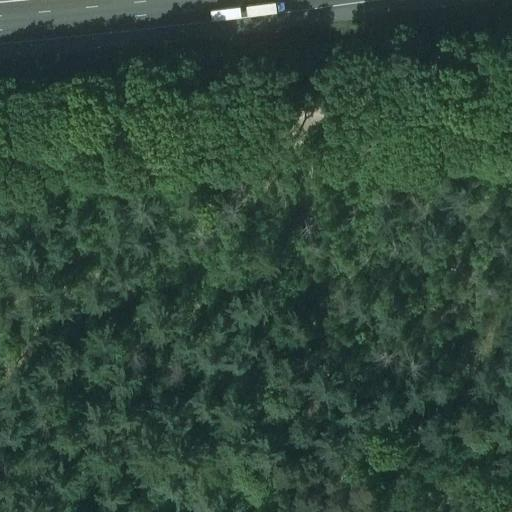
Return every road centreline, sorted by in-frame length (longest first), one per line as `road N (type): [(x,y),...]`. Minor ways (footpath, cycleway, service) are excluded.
road 1 (track): [(0,131),(511,94)]
road 2 (motorway): [(0,22),(213,0)]
